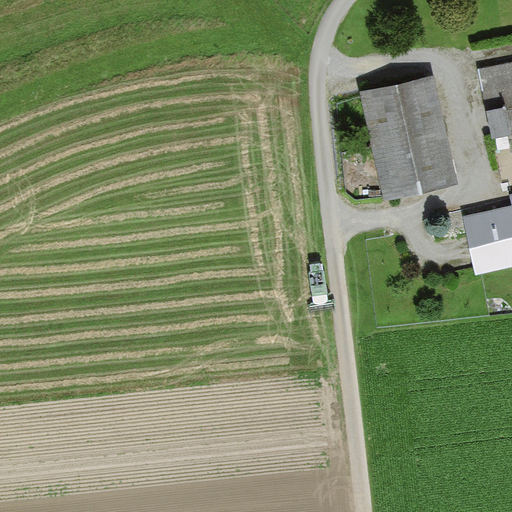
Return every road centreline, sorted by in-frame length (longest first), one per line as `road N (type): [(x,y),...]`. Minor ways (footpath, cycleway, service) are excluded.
road 1 (residential): [(365,511),(318,105),(329,25),(346,0)]
road 2 (track): [(318,68),(436,59),(459,75),(477,193),(332,220)]
